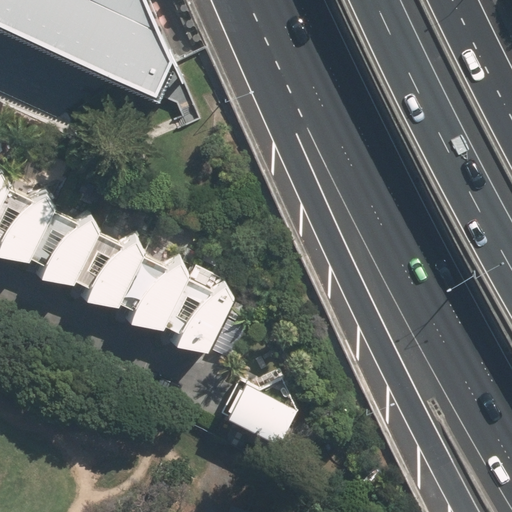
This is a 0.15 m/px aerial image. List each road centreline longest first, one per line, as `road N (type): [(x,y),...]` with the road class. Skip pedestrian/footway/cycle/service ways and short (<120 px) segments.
road 1 (motorway): [(470,511),(289,132),(270,0)]
road 2 (motorway): [(511,412),(300,0)]
road 3 (motorway): [(377,0),(511,266)]
road 4 (motorway): [(445,0),(511,132)]
